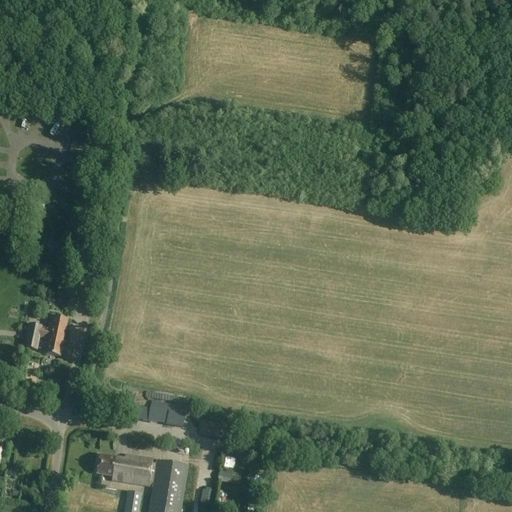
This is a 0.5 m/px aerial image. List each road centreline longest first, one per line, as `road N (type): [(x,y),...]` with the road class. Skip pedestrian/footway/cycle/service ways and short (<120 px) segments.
road 1 (unclassified): [(62,419),(91,292),(109,153),(108,110),(95,74),(53,0)]
road 2 (track): [(62,419),(435,475)]
